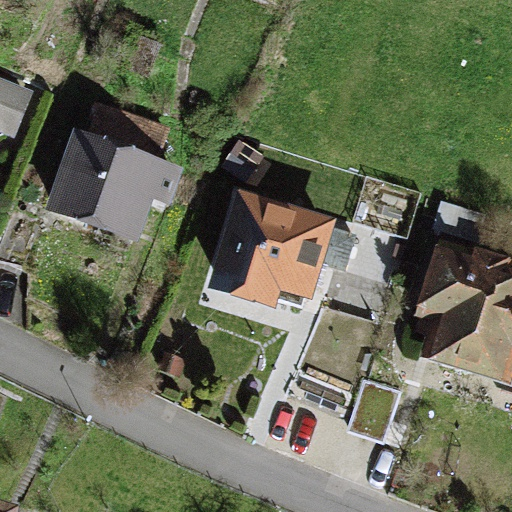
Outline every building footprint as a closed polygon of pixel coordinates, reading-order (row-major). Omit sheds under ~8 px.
[(0,84),(0,125),(12,131),(26,95),(0,84)] [(162,197),(169,176),(156,172),(156,170),(150,168),(162,134),(97,110),(84,144),(79,142),(56,209),(134,236),(149,192),(162,197)] [(344,272),(354,238),(244,203),(219,284),(302,310),(316,263),(344,272)] [(441,318),(435,337),(431,349),(439,365),(456,370),(472,361),(507,372),(511,356),(511,270),(444,249),(424,313),(441,318)] [(397,394),(366,384),(350,432),(381,443),(397,394)]
